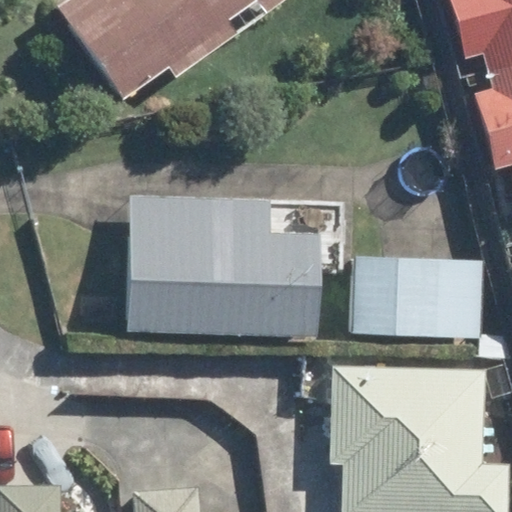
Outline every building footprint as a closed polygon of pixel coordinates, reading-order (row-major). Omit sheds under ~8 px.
[(72,0),(51,15),(117,105),(162,73),(170,84),(231,40),(220,25),(249,4),(260,18),(285,0),(72,0)] [(511,59),(511,0),(443,0),(460,58),(476,53),(480,68),(511,59)] [(511,59),(480,68),(487,95),(467,101),(487,173),(507,168),(511,183),(511,59)] [(260,242),(262,208),(127,203),(123,336),(305,343),(309,244),(260,242)] [(347,340),(474,342),(475,266),(348,264),(347,340)] [(502,338),(476,337),(475,361),(508,362),(502,338)] [(336,470),(335,511),(503,511),(504,470),(473,469),(475,379),(325,375),(323,469),(336,470)] [(0,493),(0,511),(54,511),(55,493),(0,493)] [(127,499),(127,511),(194,511),(193,494),(127,499)]
